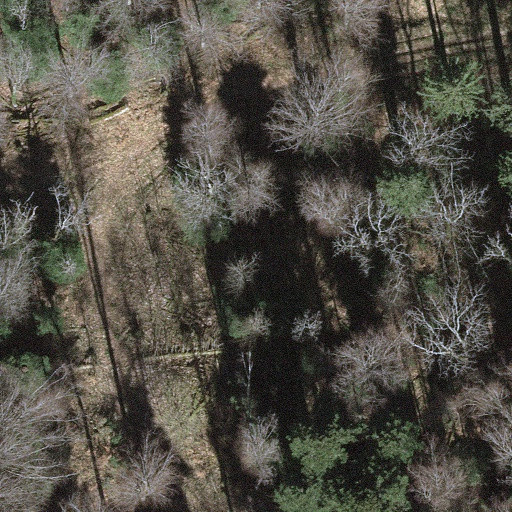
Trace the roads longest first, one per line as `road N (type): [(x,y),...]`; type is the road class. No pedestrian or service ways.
road 1 (track): [(104,186),(211,133),(365,86),(511,63)]
road 2 (track): [(211,511),(132,409),(111,306),(104,186)]
